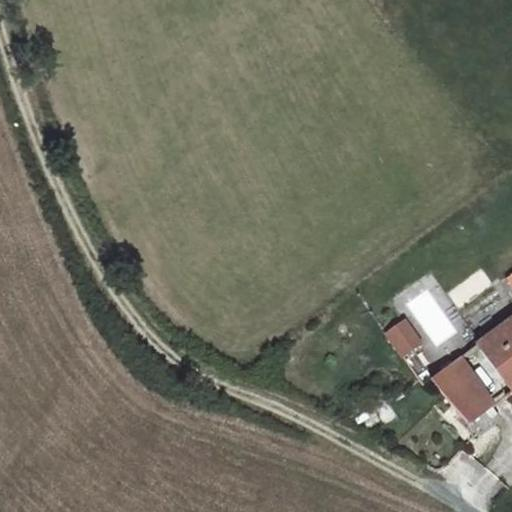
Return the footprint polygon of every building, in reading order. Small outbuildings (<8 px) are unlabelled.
[(436,349),(449,342),(454,351),(473,341),(439,280),(408,297),(436,349)] [(511,327),(467,361),(474,371),(503,411),(511,405),(511,327)] [(392,339),(374,352),(391,373),(408,360),(392,339)] [(420,397),(455,443),(477,428),(479,426),(460,399),(461,398),(446,377),(420,397)] [(484,441),(477,428),(455,443),(465,456),(484,441)]
